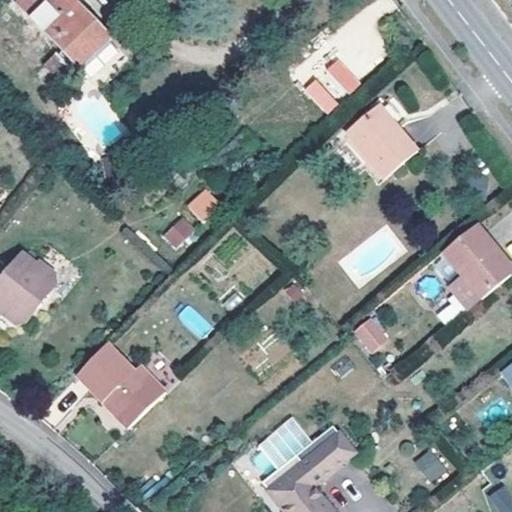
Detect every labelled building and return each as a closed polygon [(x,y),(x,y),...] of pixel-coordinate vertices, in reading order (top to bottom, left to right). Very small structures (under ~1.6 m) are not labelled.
[(23,0),(13,0),(33,21),(40,28),(76,65),(72,72),(82,81),(93,72),(82,60),(106,36),(86,16),(90,11),(81,2),(75,5),(71,0),(23,0),(24,0),(23,0)] [(40,28),(33,21),(29,26),(35,32),(40,28)] [(35,60),(13,37),(5,43),(28,66),(35,60)] [(325,67),(349,94),(361,84),(338,57),(325,67)] [(324,115),(338,105),(317,78),(303,89),(324,115)] [(419,150),(380,107),(348,135),(387,179),(419,150)] [(491,170),(475,170),(474,187),(490,188),(491,170)] [(216,186),(198,203),(211,217),(229,200),(216,186)] [(190,214),(173,231),(184,242),(201,225),(190,214)] [(511,279),(511,272),(498,254),(501,252),(481,225),(445,254),(465,277),(484,300),(485,301),(511,279)] [(498,254),(511,272),(511,265),(501,252),(498,254)] [(22,255),(0,287),(0,303),(5,307),(7,314),(17,321),(25,322),(37,307),(44,306),(53,295),(50,291),(57,280),(56,276),(39,264),(37,265),(22,255)] [(451,289),(471,310),(484,300),(465,277),(451,289)] [(304,300),(296,289),(290,294),(299,305),(304,300)] [(446,325),(464,308),(454,298),(436,315),(446,325)] [(176,322),(204,338),(212,324),(184,307),(176,322)] [(373,321),(358,333),(375,354),(390,342),(373,321)] [(135,373),(109,344),(77,377),(102,405),(108,400),(135,427),(167,396),(141,368),(135,373)] [(102,405),(128,434),(135,427),(108,400),(102,405)] [(332,511),(315,489),(356,455),(334,428),(298,458),(304,466),(270,494),(284,511),(332,511)] [(414,459),(428,485),(451,472),(437,446),(414,459)] [(496,511),(511,511),(511,497),(503,484),(486,496),(496,511)]
